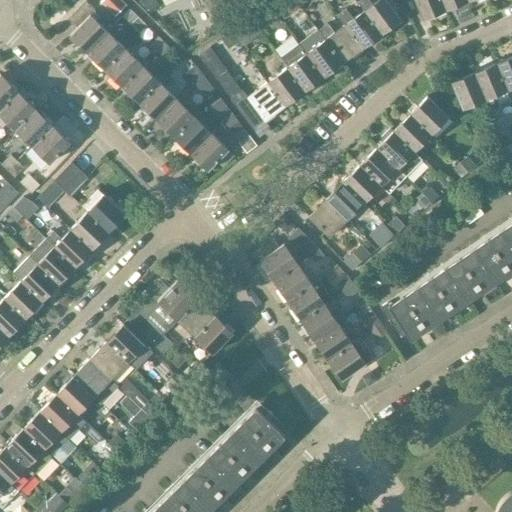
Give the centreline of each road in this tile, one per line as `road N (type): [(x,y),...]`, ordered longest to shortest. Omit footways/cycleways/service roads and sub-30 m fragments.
road 1 (residential): [(219,259),(410,65),(511,19)]
road 2 (residential): [(181,209),(0,396)]
road 3 (residential): [(181,209),(0,22)]
road 4 (residential): [(511,313),(331,435)]
road 5 (residential): [(331,435),(219,259)]
